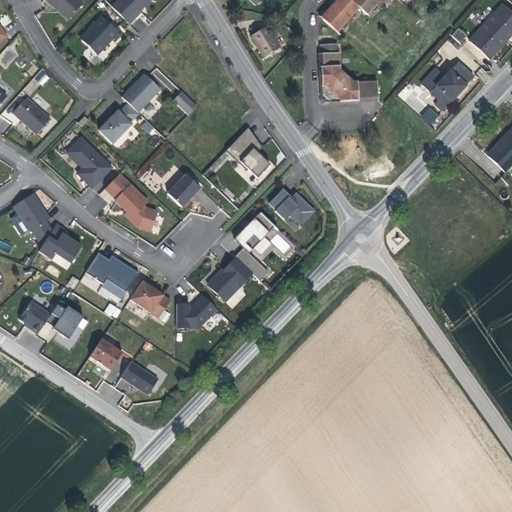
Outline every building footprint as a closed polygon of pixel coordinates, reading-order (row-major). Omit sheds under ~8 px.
[(45,0),(67,20),(83,1),(82,0),(45,0)] [(150,0),(115,0),(112,4),(128,22),(150,0)] [(328,13),(322,20),(336,32),(344,23),(347,25),(352,19),(350,17),(358,8),(367,15),(376,6),(378,9),(383,3),(380,1),(380,0),(354,0),(352,2),(349,0),(340,0),(339,2),(328,13)] [(511,11),(501,2),(486,18),(508,38),(511,33),(511,11)] [(325,10),(319,17),(322,20),(328,13),(325,10)] [(119,31),(101,14),(79,37),(97,54),(119,31)] [(508,38),(486,18),(468,39),(490,58),(508,38)] [(267,27),(250,37),(263,58),(280,48),(267,27)] [(448,40),(457,48),(468,36),(458,28),(448,40)] [(321,54),(320,54),(322,95),(331,103),(378,100),(377,82),(352,83),(350,81),(348,83),(342,78),(344,75),(339,71),(338,53),(336,53),(336,44),(320,45),(321,54)] [(7,47),(0,55),(0,62),(6,67),(17,55),(7,47)] [(457,63),(431,93),(438,100),(435,105),(443,111),(473,77),(457,63)] [(161,83),(166,80),(157,69),(153,73),(161,83)] [(34,76),(40,85),(50,79),(44,70),(34,76)] [(127,101),(137,111),(162,87),(144,70),(120,94),(127,101)] [(398,95),(418,114),(427,103),(407,85),(398,95)] [(180,90),(172,99),(187,114),(196,105),(180,90)] [(51,117),(26,96),(11,112),(35,134),(51,117)] [(97,128),(111,143),(139,114),(137,111),(127,101),(120,109),(117,107),(97,128)] [(430,126),(439,116),(430,107),(420,117),(430,126)] [(147,133),(153,127),(147,120),(141,126),(147,133)] [(511,125),(485,153),(505,172),(511,163),(511,125)] [(262,146),(248,126),(226,148),(256,176),(270,161),(258,150),(262,146)] [(76,172),(91,187),(112,166),(80,135),(65,151),(81,166),(76,172)] [(201,185),(186,171),(166,191),(182,205),(201,185)] [(148,200),(120,172),(103,189),(125,210),(123,213),(137,227),(151,231),(158,210),(146,206),(143,204),(148,200)] [(283,187),(268,201),(284,218),(289,213),(300,225),(315,209),(296,190),(290,194),(283,187)] [(50,217),(33,191),(12,206),(29,231),(31,229),(41,244),(51,228),(45,219),(50,217)] [(234,255),(252,272),(259,279),(267,271),(248,252),(274,225),(260,210),(234,236),(244,245),(234,255)] [(56,222),(51,228),(41,244),(37,249),(51,258),(56,251),(70,260),(81,243),(62,231),(65,228),(56,222)] [(0,248),(9,252),(11,245),(0,241),(0,248)] [(109,258),(99,251),(87,270),(104,281),(101,285),(122,298),(140,271),(111,254),(109,258)] [(222,267),(206,283),(225,301),(252,272),(234,255),(226,256),(222,262),(222,267)] [(70,276),(67,286),(75,289),(78,279),(70,276)] [(172,297),(143,279),(129,300),(158,318),(172,297)] [(240,288),(226,303),(232,309),(246,293),(240,288)] [(192,301),(175,302),(175,327),(198,327),(217,308),(202,295),(192,305),(192,301)] [(59,298),(54,305),(50,311),(58,316),(50,328),(68,338),(83,314),(59,298)] [(50,311),(54,305),(45,299),(41,306),(28,299),(15,319),(37,332),(50,311)] [(104,312),(116,319),(121,310),(109,303),(104,312)] [(122,349),(102,336),(89,355),(109,368),(122,349)] [(157,378),(131,360),(120,377),(146,395),(157,378)]
